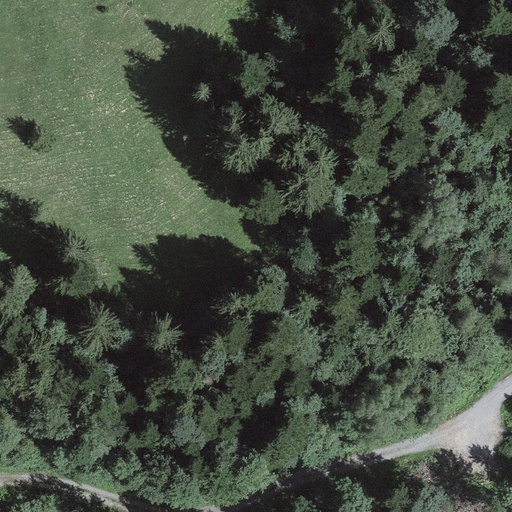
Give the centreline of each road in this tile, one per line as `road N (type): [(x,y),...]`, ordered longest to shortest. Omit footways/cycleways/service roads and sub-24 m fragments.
road 1 (track): [(511,386),(432,434),(215,511)]
road 2 (track): [(157,511),(70,487),(0,481)]
